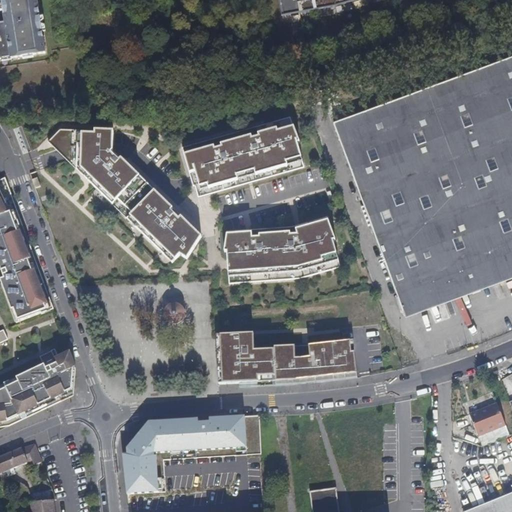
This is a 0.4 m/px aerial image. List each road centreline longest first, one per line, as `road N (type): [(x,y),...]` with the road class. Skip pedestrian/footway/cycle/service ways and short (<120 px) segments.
road 1 (residential): [(106,417),(406,386),(511,350)]
road 2 (residential): [(106,417),(11,158)]
road 3 (unknown): [(11,158),(103,140),(181,191),(208,219)]
road 4 (unknown): [(428,339),(408,331),(335,144)]
road 5 (unknown): [(208,219),(325,187),(322,163)]
road 6 (unknown): [(406,386),(407,511)]
